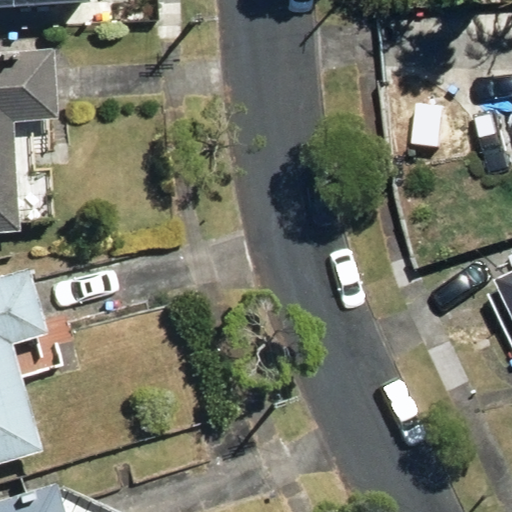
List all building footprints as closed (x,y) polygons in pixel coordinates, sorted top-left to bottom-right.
[(511,30),(487,30),(486,78),(511,78),(511,30)] [(0,44),(0,230),(31,229),(25,116),(72,112),(68,40),(0,44)] [(42,260),(0,272),(0,463),(53,447),(25,339),(63,328),(42,260)] [(511,276),(494,285),(511,322),(511,276)] [(0,511),(79,511),(69,476),(0,496),(0,511)]
